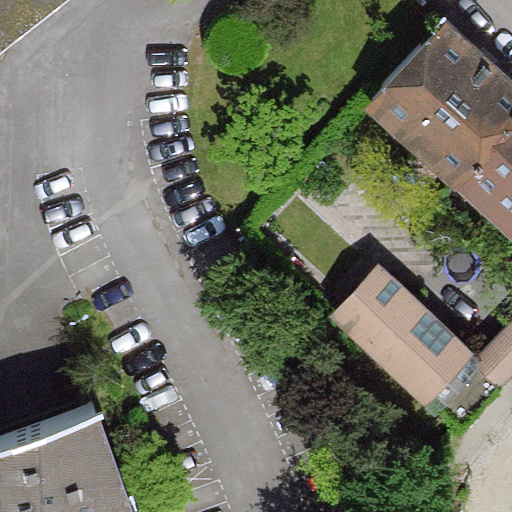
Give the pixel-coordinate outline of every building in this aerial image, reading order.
[(0,0),(0,40),(9,33),(27,18),(50,0),(0,0)] [(377,90),(465,171),(511,120),(511,75),(447,15),(377,90)] [(511,120),(465,171),(511,214),(511,120)] [(509,378),(478,349),(470,341),(467,343),(383,263),(343,307),(465,422),(509,378)] [(511,313),(485,342),(511,369),(511,313)] [(511,374),(511,369),(485,342),(478,349),(509,378),(511,374)] [(0,511),(130,511),(133,511),(94,396),(0,427),(0,511)] [(511,511),(511,405),(457,462),(509,511),(511,511)]
